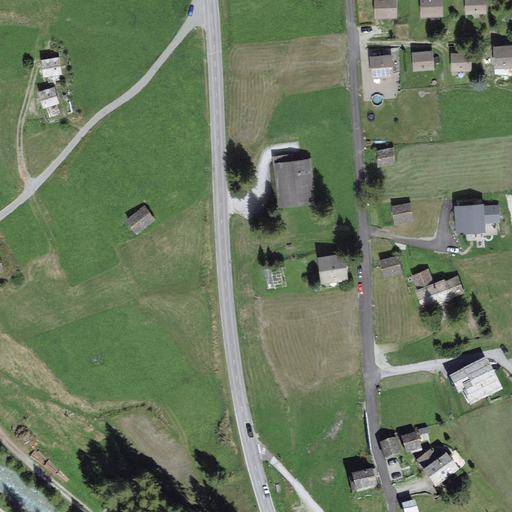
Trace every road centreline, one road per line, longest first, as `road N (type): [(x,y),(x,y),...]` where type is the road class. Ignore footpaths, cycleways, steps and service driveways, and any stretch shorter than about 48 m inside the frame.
road 1 (secondary): [(210,0),(222,260),(249,444)]
road 2 (unclassified): [(349,0),(369,374)]
road 3 (track): [(0,218),(150,75),(191,19),(211,9)]
road 4 (residential): [(369,374),(482,354),(511,368)]
road 5 (unclassified): [(369,374),(393,511)]
road 6 (track): [(35,61),(19,137),(32,188)]
